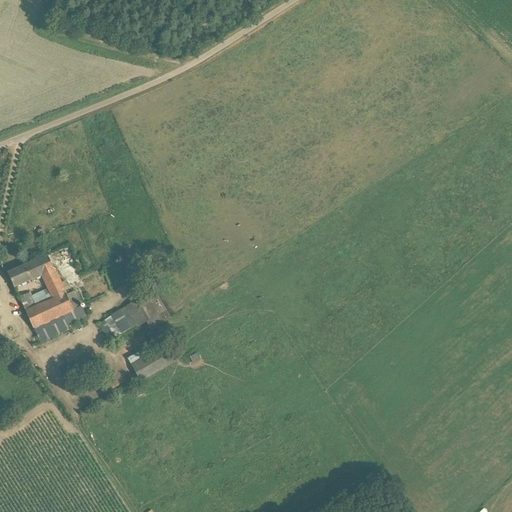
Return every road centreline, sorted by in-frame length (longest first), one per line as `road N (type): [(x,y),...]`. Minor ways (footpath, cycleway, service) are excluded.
road 1 (unclassified): [(0,149),(175,72),(292,0)]
road 2 (track): [(0,285),(16,341),(58,390),(136,511)]
road 3 (track): [(186,66),(47,26)]
